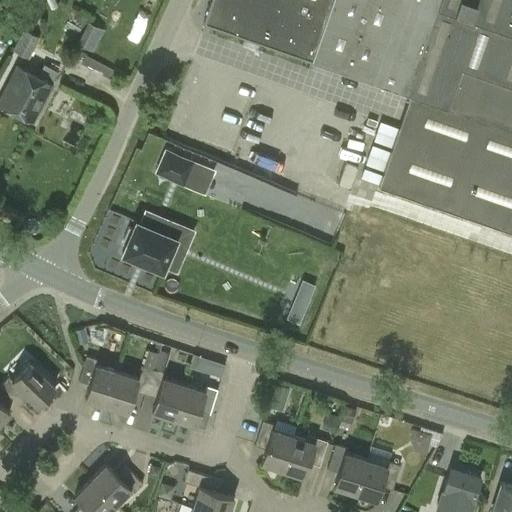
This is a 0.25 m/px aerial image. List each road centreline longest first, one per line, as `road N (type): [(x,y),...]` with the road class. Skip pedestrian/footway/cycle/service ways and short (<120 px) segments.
road 1 (unclassified): [(55,275),(181,0)]
road 2 (tertiary): [(511,432),(247,348)]
road 3 (residential): [(0,472),(52,417),(218,459)]
road 4 (tertiary): [(247,348),(55,275)]
